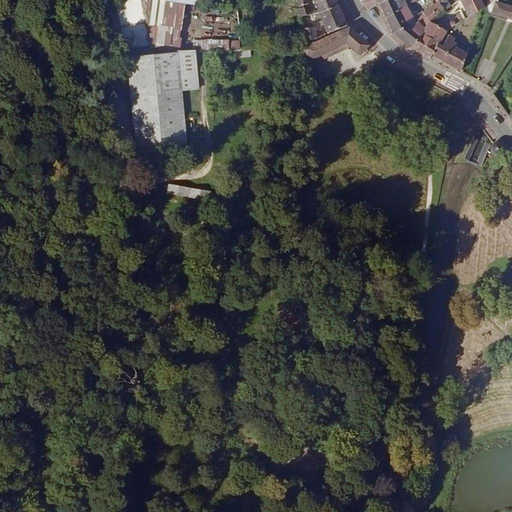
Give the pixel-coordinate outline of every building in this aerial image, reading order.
[(157,0),(141,0),(152,46),(171,53),(176,52),(184,4),(166,1),(157,0)] [(311,14),(310,12),(306,0),(297,0),(299,6),(303,6),(303,8),(304,8),(306,15),(311,14)] [(336,2),(335,0),(325,0),(315,4),(318,11),(319,13),(338,6),(336,2)] [(384,0),(379,3),(382,11),(386,18),(406,6),(415,0),(384,0)] [(447,1),(447,0),(441,0),(438,2),(444,10),(450,6),(447,1)] [(484,8),(480,0),(461,0),(467,11),(470,17),(484,8)] [(432,23),(446,12),(444,10),(438,2),(423,12),(424,14),(430,22),(432,23)] [(511,7),(499,4),(489,7),(490,12),(511,18),(511,7)] [(343,17),(338,6),(319,13),(316,14),(317,17),(320,16),(327,33),(347,26),(343,17)] [(386,18),(392,33),(412,18),(413,18),(406,6),(386,18)] [(405,43),(410,47),(430,22),(424,14),(417,23),(412,18),(392,33),(405,43)] [(446,31),(455,25),(454,23),(445,20),(437,26),(445,33),(446,31)] [(432,55),(445,33),(437,26),(432,23),(430,22),(410,47),(420,54),(429,59),(432,55)] [(315,27),(302,29),(304,41),(317,39),(322,36),(319,31),(316,33),(315,27)] [(304,44),(294,45),(298,54),(301,52),(304,60),(309,58),(312,59),(314,65),(350,47),(358,53),(361,54),(366,47),(368,46),(361,39),(349,28),(329,36),(317,42),(304,44)] [(467,54),(455,47),(456,45),(453,43),(455,39),(445,33),(432,55),(447,63),(461,71),(467,54)] [(194,50),(195,50),(235,50),(240,50),(239,43),(227,43),(228,42),(194,42),(194,50)] [(240,50),(235,50),(236,58),(251,56),(250,49),(240,50)] [(197,75),(195,50),(194,50),(177,51),(177,53),(180,78),(197,75)] [(138,158),(187,152),(181,90),(199,88),(197,75),(180,78),(177,53),(128,58),(138,158)] [(474,136),(464,157),(470,160),(480,139),(474,136)] [(480,165),(481,165),(488,151),(491,144),(486,142),(476,163),(480,165)] [(499,142),(495,142),(492,145),(491,144),(488,151),(492,153),(493,152),(495,154),(498,154),(501,154),(502,153),(503,152),(504,151),(504,150),(504,149),(504,147),(503,144),(501,142),(499,142)] [(168,183),(166,193),(199,199),(201,189),(168,183)] [(231,339),(229,343),(229,348),(229,352),(231,356),(234,359),(238,360),(242,361),(247,361),(250,359),(253,356),(255,352),(256,348),(256,343),(254,339),(251,336),(247,334),(243,333),(238,334),(234,336),(231,339)]
